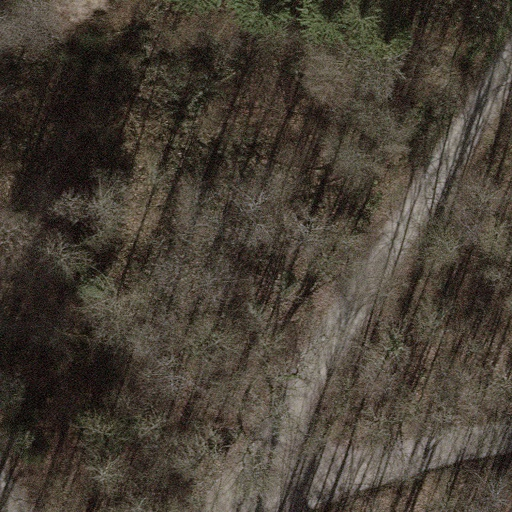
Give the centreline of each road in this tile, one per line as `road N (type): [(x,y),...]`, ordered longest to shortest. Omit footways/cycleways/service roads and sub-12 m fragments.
road 1 (track): [(511,71),(251,476)]
road 2 (track): [(251,476),(341,472),(511,437)]
